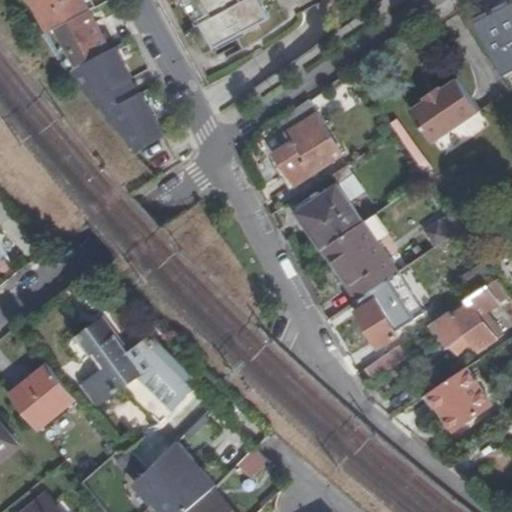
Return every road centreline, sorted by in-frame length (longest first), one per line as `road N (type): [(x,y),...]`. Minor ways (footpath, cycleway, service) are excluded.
road 1 (residential): [(218,150),(344,395),(481,511)]
road 2 (residential): [(0,324),(218,150)]
road 3 (residential): [(435,0),(218,150)]
road 4 (residential): [(140,0),(218,150)]
